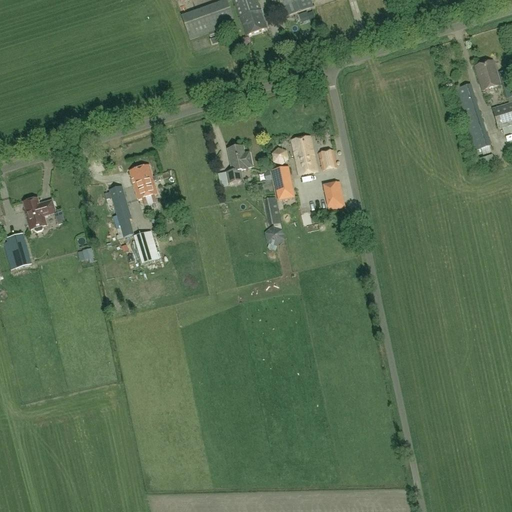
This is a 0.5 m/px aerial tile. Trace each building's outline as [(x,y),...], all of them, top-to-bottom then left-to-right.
[(233,0),(241,23),(246,36),(267,30),(257,0),(233,0)] [(273,0),(277,9),(284,7),(287,16),(312,7),(309,0),(273,0)] [(182,17),(191,40),(235,25),(226,1),(182,17)] [(312,11),(306,16),(310,22),(316,17),(312,11)] [(211,46),(223,43),(222,37),(209,40),(211,46)] [(494,62),(475,67),(482,92),(501,87),(494,62)] [(507,99),(509,99),(511,97),(511,74),(511,70),(499,73),(507,99)] [(470,86),(455,90),(475,152),(490,147),(470,86)] [(511,104),(492,111),(498,130),(511,125),(511,104)] [(299,177),(316,173),(309,138),(293,141),(299,177)] [(229,186),(242,183),(240,172),(247,170),(247,169),(252,168),(250,154),(244,155),(243,148),(228,150),(232,173),(226,174),(229,186)] [(272,155),(274,163),(281,166),(288,161),(286,153),(278,149),(272,155)] [(505,149),(495,153),(497,159),(507,156),(505,149)] [(332,152),(318,155),(322,173),(335,170),(332,152)] [(493,152),(478,155),(480,165),(495,161),(493,152)] [(157,195),(149,166),(129,172),(138,201),(157,195)] [(289,168),(272,171),(275,187),(292,183),(289,168)] [(346,209),(340,183),(323,187),(328,212),(346,209)] [(121,188),(109,191),(123,239),(134,236),(129,219),(131,219),(121,188)] [(32,231),(37,234),(42,232),(45,227),(46,227),(44,218),(55,215),(52,202),(39,205),(38,200),(23,203),(26,212),(25,212),(30,231),(32,231)] [(273,227),(265,234),(267,244),(276,247),(284,241),(282,231),(280,224),(279,225),(278,218),(277,211),(275,200),(268,201),(273,226),(273,227)] [(158,260),(150,233),(134,237),(142,264),(158,260)] [(31,266),(22,235),(7,239),(16,270),(31,266)] [(91,250),(83,251),(85,260),(93,259),(91,250)]
